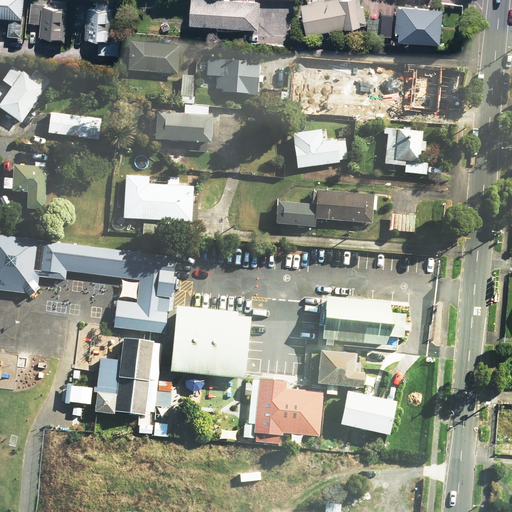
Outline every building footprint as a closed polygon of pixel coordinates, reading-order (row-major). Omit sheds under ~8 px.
[(26,0),(0,0),(0,14),(12,15),(10,34),(23,35),(26,0)] [(56,0),(56,3),(34,0),(33,0),(31,20),(44,22),(43,33),(67,36),(71,5),(68,5),(68,0),(56,0)] [(263,0),(195,0),(193,20),(261,26),(263,0)] [(310,0),(304,1),(309,32),(368,22),(365,5),(363,5),(362,0),(310,0)] [(445,8),(405,4),(404,6),(399,5),(396,30),(402,30),(401,38),(442,42),(445,8)] [(115,6),(90,5),(88,37),(101,38),(100,53),(120,54),(121,41),(113,40),(115,6)] [(396,18),(382,17),(381,35),(395,36),(396,18)] [(182,45),(133,40),(130,70),(180,74),(182,45)] [(260,94),(262,61),(223,59),(220,92),(260,94)] [(33,76),(25,71),(24,72),(14,66),(4,80),(14,87),(0,107),(23,123),(53,80),(38,69),(33,76)] [(416,75),(380,71),(376,108),(412,112),(416,75)] [(185,113),(160,111),(159,119),(154,119),(153,136),(158,136),(158,139),(214,143),(216,115),(210,115),(211,106),(186,105),(185,113)] [(104,119),(52,111),(49,133),(101,140),(104,119)] [(425,131),(403,128),(401,145),(389,144),(386,164),(407,166),(406,172),(428,174),(430,151),(427,151),(428,142),(424,141),(425,131)] [(323,129),(295,133),(299,169),(342,163),(342,161),(350,160),(347,141),(339,142),(338,140),(325,141),(323,129)] [(49,166),(16,164),(14,191),(30,192),(29,208),(46,209),(49,166)] [(151,176),(128,175),(126,218),(195,221),(196,186),(151,183),(151,176)] [(376,195),(315,190),(314,204),(280,201),(278,224),(318,227),(318,219),(373,223),(375,210),(378,210),(379,197),(376,197),(376,195)] [(417,215),(394,213),(392,230),(416,232),(417,215)] [(164,257),(0,234),(0,290),(37,295),(40,269),(139,282),(136,303),(121,301),(117,328),(165,335),(174,271),(162,270),(164,257)] [(395,303),(328,297),(324,340),(391,346),(392,337),(405,338),(407,315),(394,313),(395,303)] [(251,316),(178,310),(173,370),(246,377),(251,316)] [(147,415),(155,341),(126,338),(123,360),(118,412),(147,415)] [(360,353),(322,349),(319,383),(365,387),(367,372),(363,371),(364,363),(359,363),(360,353)] [(95,409),(118,412),(123,360),(101,358),(95,409)] [(289,381),(261,378),(261,380),(254,380),(254,383),(247,383),(246,396),(253,397),(250,423),(257,424),(256,432),(258,433),(257,442),(281,444),(282,435),(284,435),(284,433),(321,436),(325,392),(289,388),(289,381)] [(174,391),(158,390),(157,407),(173,408),(174,391)] [(399,401),(349,390),(342,423),(392,434),(399,401)] [(170,422),(156,422),(156,436),(169,437),(170,422)] [(341,511),(343,503),(328,502),(326,511),(341,511)]
